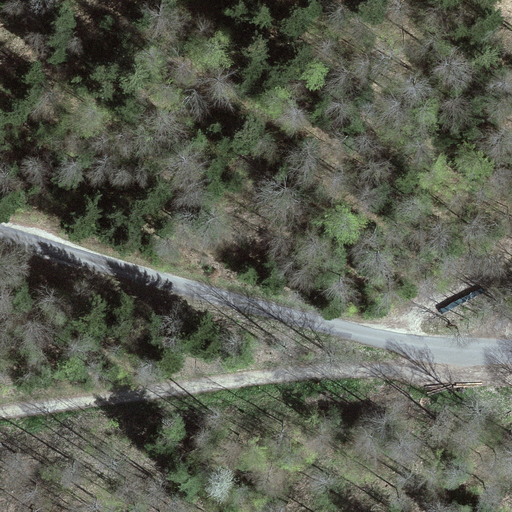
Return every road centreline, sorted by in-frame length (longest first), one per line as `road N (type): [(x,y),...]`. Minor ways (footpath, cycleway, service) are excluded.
road 1 (unclassified): [(511,352),(400,346),(0,233)]
road 2 (track): [(476,352),(450,368),(287,378),(0,415)]
